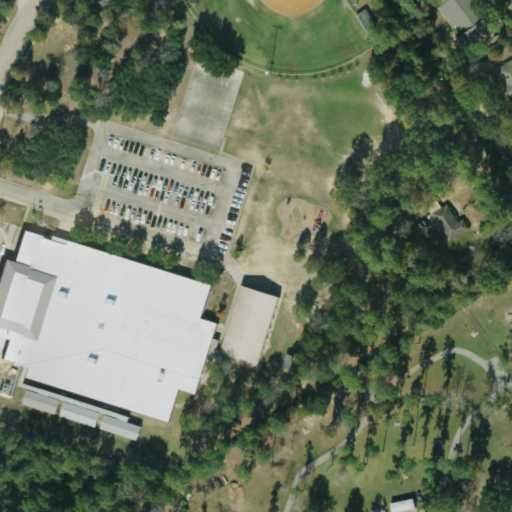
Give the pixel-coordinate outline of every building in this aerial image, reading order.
[(511,0),(502,0),(511,18),(511,0)] [(511,99),(511,98),(511,59),(494,70),(511,99)] [(0,268),(3,259),(11,262),(22,230),(67,243),(68,238),(210,284),(199,316),(216,322),(212,337),(223,342),(241,284),(279,296),(259,363),(237,356),(234,363),(213,356),(206,380),(200,378),(195,393),(179,388),(168,421),(25,376),(29,366),(0,359),(6,339),(0,336),(0,268)] [(58,399),(47,396),(48,393),(25,387),(21,404),(54,413),(58,399)] [(77,400),(76,405),(63,400),(58,415),(93,426),(98,411),(91,409),(92,405),(77,400)] [(135,439),(139,425),(103,414),(99,429),(135,439)] [(390,511),(413,510),(413,500),(389,501),(390,511)]
